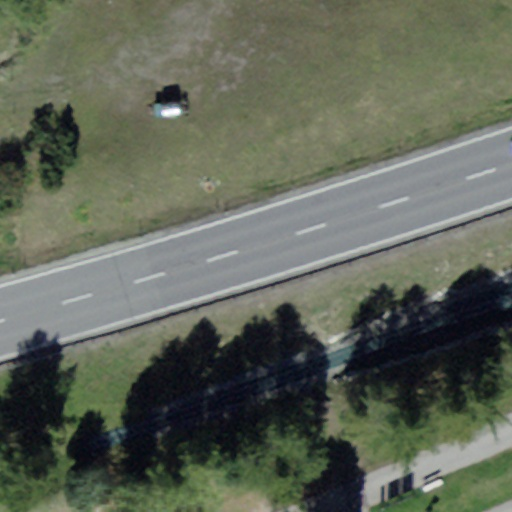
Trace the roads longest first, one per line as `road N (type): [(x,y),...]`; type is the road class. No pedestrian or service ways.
road 1 (primary): [(0,324),(511,172)]
road 2 (residential): [(321,511),(511,423)]
